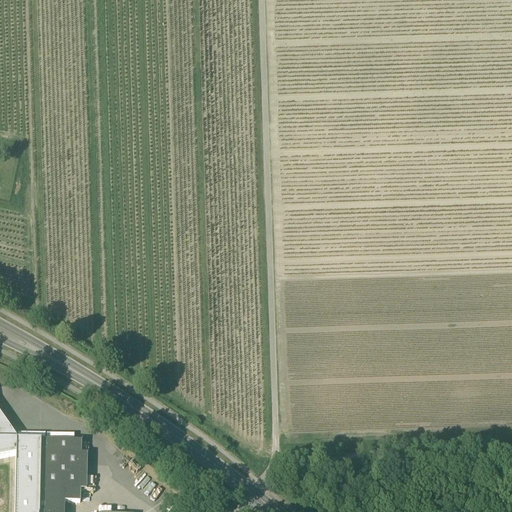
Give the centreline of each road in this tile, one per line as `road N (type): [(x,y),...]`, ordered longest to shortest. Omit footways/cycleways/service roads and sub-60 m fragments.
road 1 (unclassified): [(261,0),(275,458),(257,498)]
road 2 (primary): [(0,333),(54,359),(257,498)]
road 3 (track): [(275,458),(511,453)]
